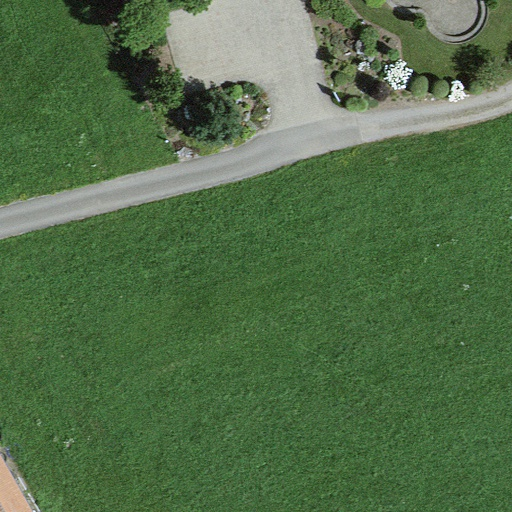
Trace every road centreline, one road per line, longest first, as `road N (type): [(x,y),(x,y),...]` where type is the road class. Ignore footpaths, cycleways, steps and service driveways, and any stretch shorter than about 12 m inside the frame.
road 1 (unclassified): [(511,94),(294,142),(0,225)]
road 2 (unknown): [(311,139),(263,0)]
